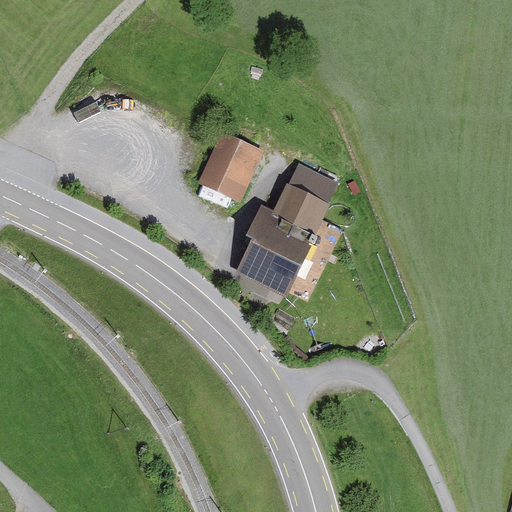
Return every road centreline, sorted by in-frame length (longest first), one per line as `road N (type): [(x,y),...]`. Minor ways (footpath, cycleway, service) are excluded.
road 1 (secondary): [(0,195),(114,251),(193,308),(271,399),(315,511)]
road 2 (track): [(37,120),(102,30),(136,0)]
